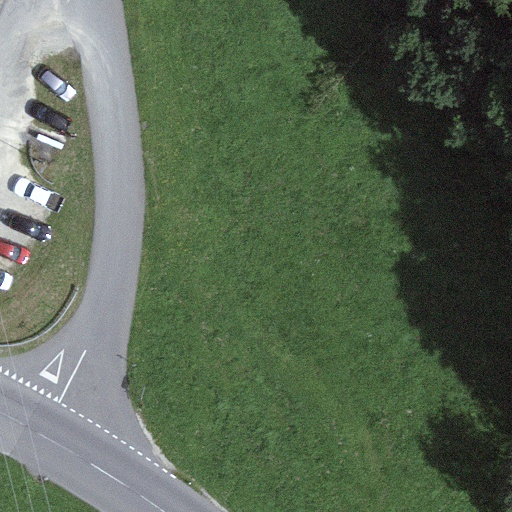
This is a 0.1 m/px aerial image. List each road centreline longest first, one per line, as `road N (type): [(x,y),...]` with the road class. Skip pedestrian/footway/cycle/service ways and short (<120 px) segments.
road 1 (unclassified): [(93,0),(118,150),(119,220),(111,284),(43,434)]
road 2 (secondary): [(43,434),(163,511)]
